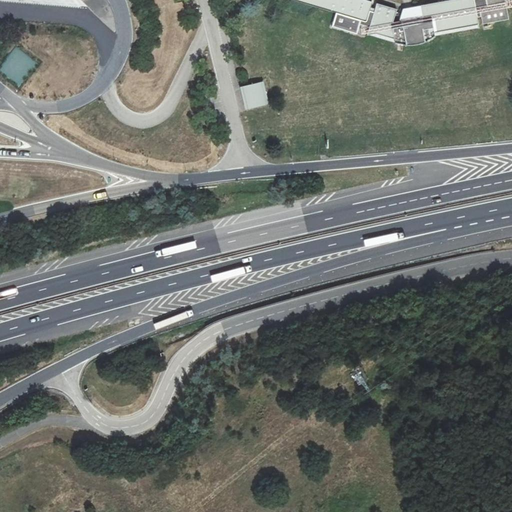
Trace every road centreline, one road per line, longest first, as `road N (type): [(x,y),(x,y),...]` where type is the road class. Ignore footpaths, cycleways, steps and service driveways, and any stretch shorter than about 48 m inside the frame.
road 1 (motorway): [(511,179),(0,301)]
road 2 (motorway): [(0,332),(449,220)]
road 3 (motorway): [(58,367),(215,302),(421,240),(449,220)]
road 4 (motorway): [(511,148),(244,173)]
